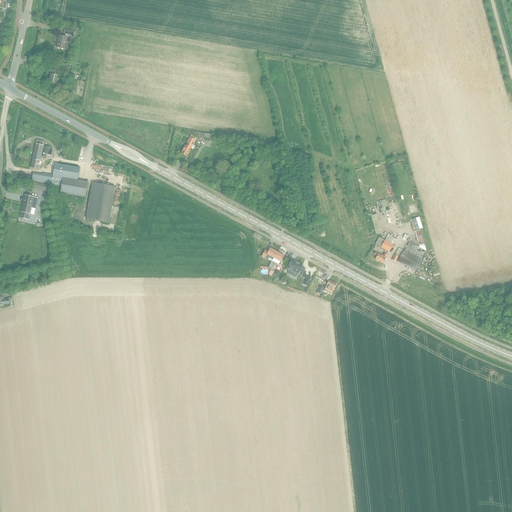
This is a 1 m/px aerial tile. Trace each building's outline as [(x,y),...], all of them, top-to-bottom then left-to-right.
[(64,37),(59,36),(56,47),(65,49),(66,41),(69,42),(71,35),(74,36),(75,30),(65,28),(64,34),(65,34),(64,37)] [(51,74),(49,83),(57,85),(58,76),(59,71),(52,69),(51,74)] [(185,145),(181,153),(187,156),(196,141),(195,140),(197,138),(191,135),(187,143),(188,144),(187,146),(185,145)] [(44,142),(37,140),(31,168),(38,169),(40,158),(46,159),(46,156),(41,155),(44,142)] [(44,154),(51,156),(53,150),(49,149),(50,147),(46,146),(44,154)] [(61,186),(60,193),(85,197),(88,182),(77,180),(80,168),(55,164),(53,175),(43,174),(41,183),(61,186)] [(115,187),(93,183),(86,219),(108,223),(115,187)] [(21,212),(20,218),(28,220),(29,214),(34,215),(37,198),(33,197),(25,195),(21,212)] [(378,199),(381,211),(388,210),(387,205),(385,197),(378,199)] [(415,205),(409,207),(411,213),(417,211),(415,205)] [(390,212),(392,221),(399,219),(398,214),(396,214),(395,210),(390,212)] [(375,232),(380,231),(376,212),(371,213),(375,232)] [(381,244),(384,237),(378,235),(375,242),(381,244)] [(393,245),(385,240),(381,247),(389,252),(393,245)] [(273,260),(277,252),(270,248),(268,252),(265,250),(262,256),(265,258),(267,259),(268,257),(273,260)] [(404,251),(398,261),(416,271),(421,260),(404,251)] [(273,260),(272,261),(277,264),(278,261),(281,262),(284,256),(277,252),(273,260)] [(374,254),(377,256),(375,259),(383,263),(386,258),(387,255),(384,253),(383,256),(375,252),(374,254)] [(291,260),(287,268),(287,272),(296,277),(299,271),(302,266),(291,260)] [(269,267),(268,269),(273,271),(277,264),(272,261),(269,267)] [(326,286),(324,291),(331,295),(333,290),(334,289),(336,284),(329,280),(326,285),(327,285),(327,286),(326,286)] [(4,297),(0,297),(0,305),(4,305),(9,304),(9,306),(12,305),(12,298),(9,298),(4,299),(4,297)]
